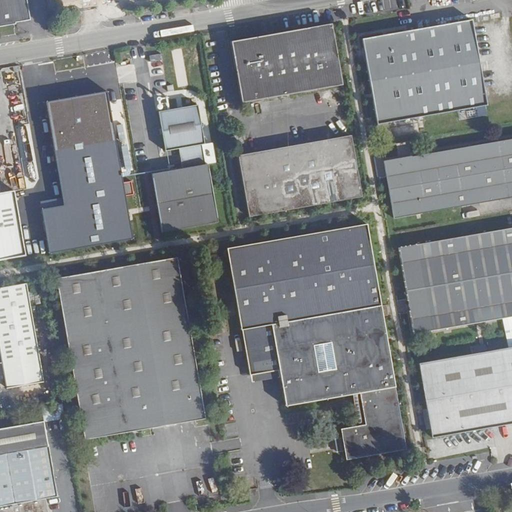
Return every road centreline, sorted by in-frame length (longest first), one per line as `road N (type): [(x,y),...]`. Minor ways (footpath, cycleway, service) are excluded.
road 1 (residential): [(321,0),(0,56)]
road 2 (residential): [(304,511),(511,476)]
